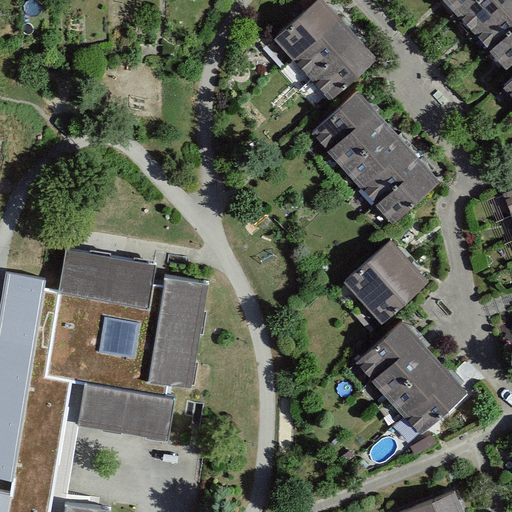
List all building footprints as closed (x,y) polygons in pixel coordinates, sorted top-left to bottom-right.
[(511,0),(436,0),(506,76),(511,70),(511,0)] [(323,1),(272,46),(327,108),(378,63),(323,1)] [(511,82),(498,96),(511,110),(511,82)] [(357,95),(307,138),(391,234),(441,190),(357,95)] [(511,194),(500,199),(511,232),(511,194)] [(390,240),(340,285),(380,330),(430,286),(390,240)] [(156,259),(66,244),(58,287),(45,284),(13,475),(11,488),(0,486),(0,511),(109,511),(112,499),(67,491),(78,420),(168,435),(176,390),(166,388),(168,378),(192,382),(209,276),(165,269),(163,279),(153,277),(156,259)] [(0,309),(0,473),(13,475),(45,284),(46,274),(7,269),(0,309)] [(399,328),(350,374),(419,446),(467,401),(399,328)] [(458,511),(452,496),(412,511),(458,511)]
